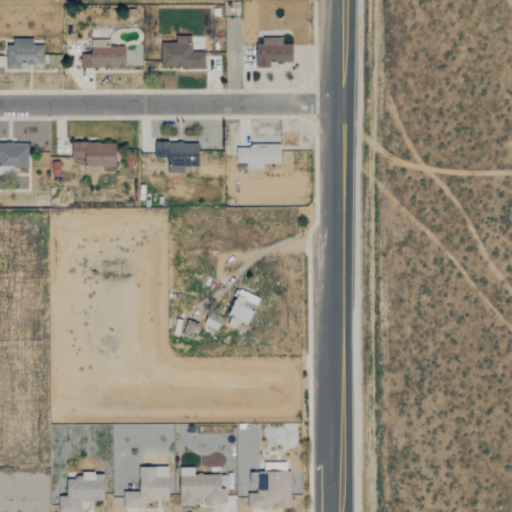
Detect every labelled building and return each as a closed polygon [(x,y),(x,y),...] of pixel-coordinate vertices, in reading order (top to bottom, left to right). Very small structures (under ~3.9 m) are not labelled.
[(204,67),(204,51),(191,52),(191,36),(175,36),(176,42),(161,43),(161,68),(204,67)] [(292,44),(282,44),(282,38),(262,38),(262,44),(256,44),(256,68),(271,68),(271,63),(293,62),(292,44)] [(42,45),(33,45),(33,39),(12,39),(12,45),(6,45),(6,69),(21,69),(21,63),(42,63),(42,45)] [(125,46),(109,46),(109,40),(91,40),(91,53),(81,53),(81,68),(125,68),(125,46)] [(0,174),(13,174),(13,168),(28,167),(28,142),(0,142),(0,174)] [(101,174),(101,167),(115,167),(115,143),(72,142),(71,158),(85,158),(84,173),(101,174)] [(198,167),(198,143),(155,142),(155,158),(168,158),(168,173),(184,173),(184,167),(198,167)] [(281,163),(280,145),(237,146),(237,163),(246,163),(246,169),(263,169),(263,163),(281,163)] [(235,329),(239,321),(248,325),(260,298),(240,290),(225,325),(235,329)] [(204,325),(218,330),(222,318),(209,313),(204,325)] [(247,509),(272,510),(272,508),(290,508),(290,471),(286,471),(286,463),(264,463),(264,474),(258,473),(258,493),(248,493),(247,509)] [(139,467),(139,491),(123,491),(124,509),(146,508),(145,502),(169,501),(169,467),(139,467)] [(226,505),(225,475),(194,475),(194,467),(179,468),(179,506),(196,506),(196,498),(204,498),(204,505),(226,505)] [(80,511),(80,502),(104,501),(103,473),(81,474),(81,479),(66,479),(66,496),(58,496),(58,511),(80,511)]
